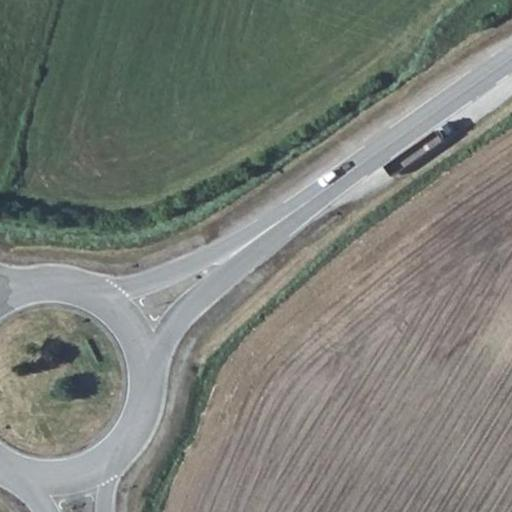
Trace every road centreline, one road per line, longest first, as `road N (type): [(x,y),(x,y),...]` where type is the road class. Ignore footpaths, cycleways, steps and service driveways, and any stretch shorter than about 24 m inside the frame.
road 1 (tertiary): [(511,65),(271,231)]
road 2 (tertiary): [(271,231),(159,282),(92,301)]
road 3 (tertiary): [(141,363),(271,231)]
